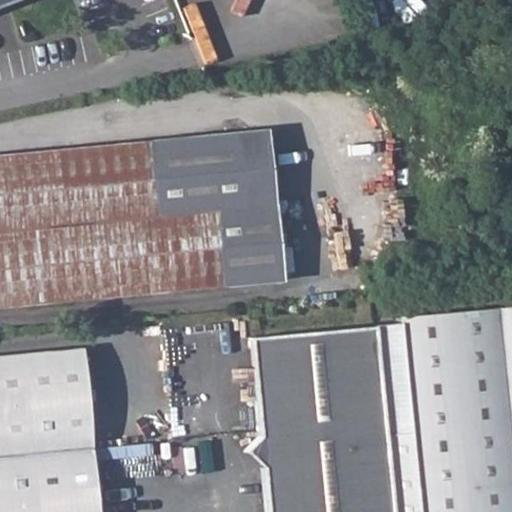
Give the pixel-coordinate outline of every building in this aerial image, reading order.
[(242,206),(272,203),(265,129),(235,132),(242,206)] [(235,132),(0,154),(0,306),(280,279),(272,203),(242,206),(235,132)] [(511,511),(511,307),(398,318),(399,324),(374,327),(390,511),(511,511)] [(390,511),(374,327),(249,338),(258,437),(244,450),(261,467),(264,511),(390,511)] [(96,511),(81,348),(0,355),(0,511),(96,511)]
